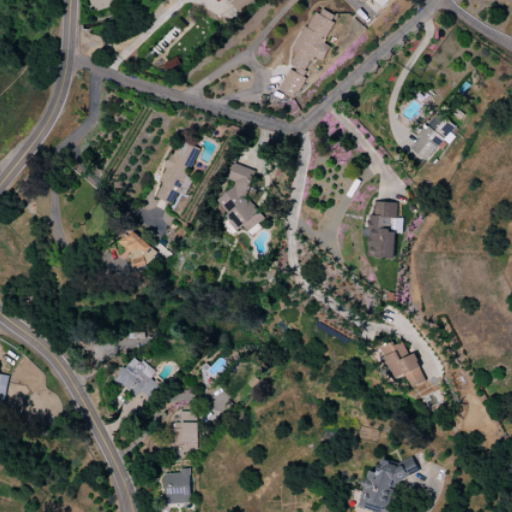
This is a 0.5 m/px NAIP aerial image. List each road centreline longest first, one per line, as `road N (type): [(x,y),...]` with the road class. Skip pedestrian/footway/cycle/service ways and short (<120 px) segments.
road 1 (residential): [(69,0),(60,100),(0,186),(35,341),(81,396),(132,511)]
road 2 (residential): [(68,47),(136,85),(300,130),(438,0)]
